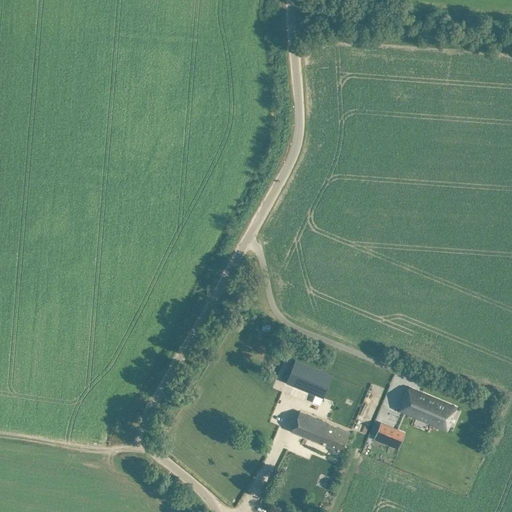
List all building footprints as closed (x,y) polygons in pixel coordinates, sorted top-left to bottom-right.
[(271,325),(263,323),(261,330),(269,332),(271,325)] [(317,362),(308,384),(325,391),(334,370),(317,362)] [(284,403),(248,388),(238,384),(225,415),(271,434),(284,403)] [(427,388),(424,395),(432,398),(434,390),(427,388)] [(409,389),(402,405),(406,406),(404,411),(447,429),(455,408),(409,389)] [(292,431),(342,451),(346,442),(349,434),(299,412),(292,431)] [(404,433),(382,423),(375,438),(398,448),(404,433)]
